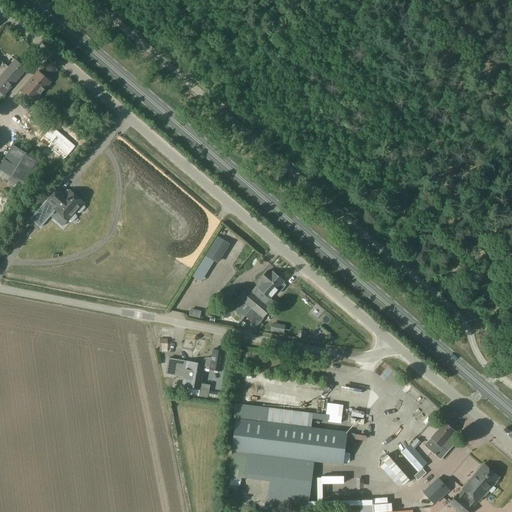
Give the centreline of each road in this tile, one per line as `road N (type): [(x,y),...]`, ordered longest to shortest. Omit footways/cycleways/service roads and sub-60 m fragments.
road 1 (primary): [(484,387),(32,0)]
road 2 (unclassified): [(392,342),(0,8)]
road 3 (unclassified): [(392,342),(357,356),(0,291)]
road 4 (unknown): [(485,419),(406,493),(379,480),(369,459),(397,424)]
